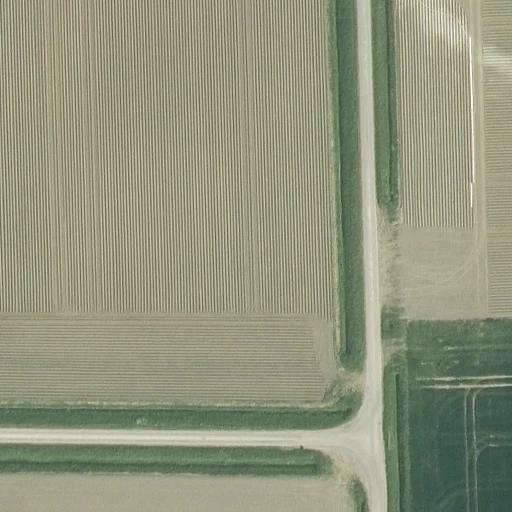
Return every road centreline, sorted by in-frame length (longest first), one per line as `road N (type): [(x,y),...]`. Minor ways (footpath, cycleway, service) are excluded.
road 1 (unclassified): [(374,440),(361,0)]
road 2 (unclassified): [(0,436),(374,440)]
